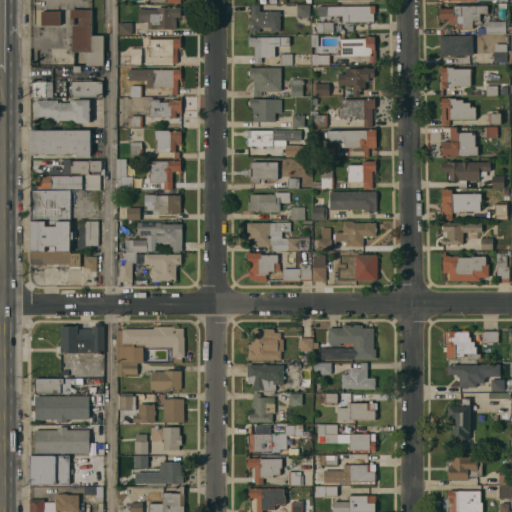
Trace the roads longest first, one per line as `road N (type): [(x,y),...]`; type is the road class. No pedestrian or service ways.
road 1 (residential): [(409,0),(412,511)]
road 2 (residential): [(511,303),(0,302)]
road 3 (residential): [(215,0),(215,511)]
road 4 (primary): [(4,72),(5,511)]
